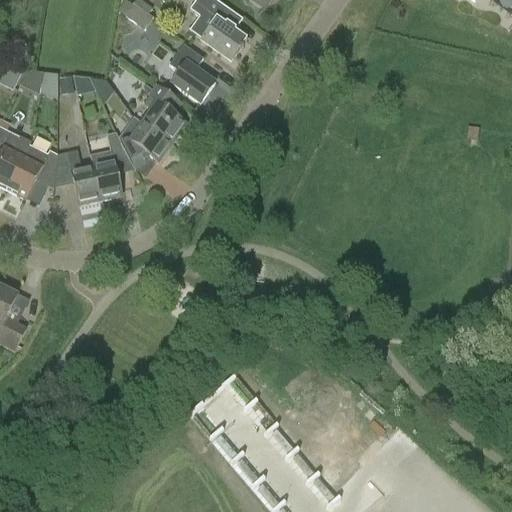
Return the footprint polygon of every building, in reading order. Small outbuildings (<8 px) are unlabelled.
[(246,44),(234,35),(242,24),(208,0),(198,0),(189,13),(199,21),(189,34),(201,43),(200,44),(230,66),(246,44)] [(138,1),(132,8),(142,15),(147,19),(152,12),(138,1)] [(125,3),(117,14),(131,24),(136,23),(142,15),(132,8),(125,3)] [(24,42),(0,45),(0,62),(26,59),(24,42)] [(214,87),(195,74),(202,63),(183,50),(168,70),(178,77),(170,88),(199,109),(214,87)] [(23,95),(56,96),(57,76),(24,75),(23,95)] [(105,97),(105,82),(60,81),(60,95),(105,97)] [(155,90),(152,94),(144,89),(136,100),(144,106),(142,108),(150,113),(141,127),(171,148),(185,127),(172,118),(180,106),(155,90)] [(0,190),(6,193),(23,160),(22,159),(28,148),(29,146),(5,134),(8,128),(2,124),(0,127),(0,190)] [(134,137),(126,131),(118,142),(134,174),(145,181),(156,165),(158,167),(171,148),(141,127),(134,137)] [(109,154),(90,159),(100,204),(121,199),(116,178),(134,174),(118,142),(115,136),(105,139),(109,154)] [(23,160),(6,193),(27,203),(36,184),(54,193),(55,180),(57,166),(57,159),(48,154),(47,158),(29,149),(28,148),(22,159),(23,160)] [(79,209),(100,204),(90,159),(89,159),(91,168),(80,170),(76,154),(57,159),(57,166),(55,180),(72,176),(79,209)] [(0,289),(0,330),(0,346),(15,354),(27,331),(7,322),(18,299),(0,289)]
